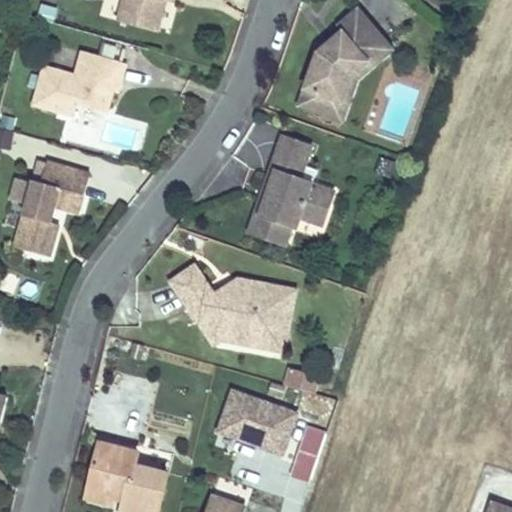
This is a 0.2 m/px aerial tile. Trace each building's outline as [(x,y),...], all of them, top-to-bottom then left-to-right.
[(127,0),(122,20),(153,27),(159,0),(127,0)] [(161,29),(167,0),(159,0),(153,27),(161,29)] [(388,36),(361,9),(341,26),(346,31),(322,52),(303,106),(340,119),(355,75),(372,61),(367,55),(388,36)] [(399,46),(388,36),(367,55),(372,61),(355,75),(340,119),(346,121),(361,79),(399,46)] [(125,61),(80,50),(75,73),(43,65),(34,104),(74,114),(77,101),(107,108),(112,87),(118,89),(125,61)] [(78,109),(74,121),(101,129),(105,117),(78,109)] [(284,139),(251,232),(273,240),(279,221),(294,226),(298,228),(301,218),(323,225),(334,192),(300,181),(312,149),(284,139)] [(87,193),(93,172),(49,160),(44,181),(37,179),(20,246),(55,255),(61,229),(53,227),(58,204),(76,208),(80,191),(87,193)] [(15,181),(10,199),(25,203),(30,185),(15,181)] [(80,191),(76,208),(83,210),(87,193),(80,191)] [(279,221),(273,240),(287,245),(294,226),(279,221)] [(217,297),(196,266),(172,283),(216,345),(230,334),(235,342),(255,346),(278,330),(289,332),(297,291),(238,279),(236,292),(229,296),(225,291),(217,297)] [(289,332),(278,330),(255,346),(286,351),(289,332)] [(290,371),(286,388),(315,396),(320,379),(290,371)] [(285,460),(300,414),(229,390),(213,436),(285,460)] [(0,394),(0,422),(3,423),(10,397),(0,394)] [(306,412),(326,414),(328,400),(307,398),(306,412)] [(305,427),(293,477),(313,482),(325,432),(305,427)] [(136,465),(139,453),(101,444),(90,488),(117,494),(118,492),(127,494),(122,511),(158,511),(169,474),(136,465)] [(90,488),(88,498),(114,504),(117,494),(90,488)] [(511,511),(511,499),(496,494),(489,511),(511,511)] [(214,496),(208,511),(245,511),(247,507),(214,496)]
